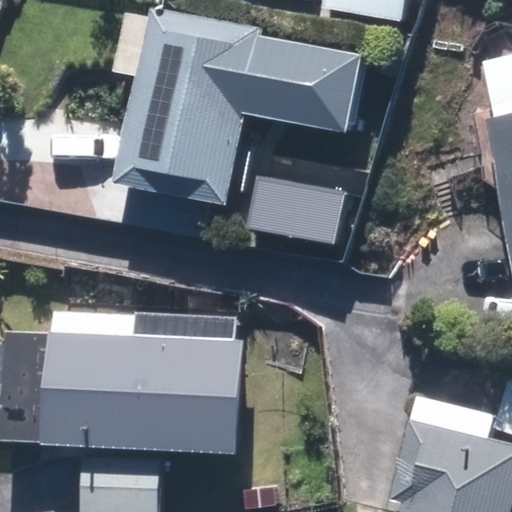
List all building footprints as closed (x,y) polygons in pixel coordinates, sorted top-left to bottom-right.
[(333,0),(332,20),(409,25),(411,0),(333,0)] [(264,34),(156,13),(154,22),(129,17),(118,74),(143,78),(122,187),(230,208),(248,117),(269,121),(284,46),(262,42),(264,34)] [(511,118),(492,122),(511,231),(511,118)] [(47,441),(46,448),(239,456),(244,346),(236,345),(237,325),(59,317),(59,335),(51,335),(51,341),(11,340),(7,439),(47,441)] [(511,511),(511,449),(415,426),(396,502),(409,505),(407,511),(511,511)]
